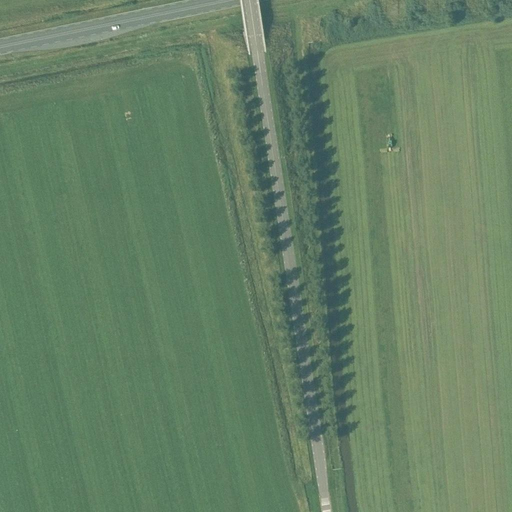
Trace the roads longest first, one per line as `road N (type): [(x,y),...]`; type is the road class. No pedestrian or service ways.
road 1 (tertiary): [(326,511),(246,0)]
road 2 (primary): [(230,0),(0,47)]
